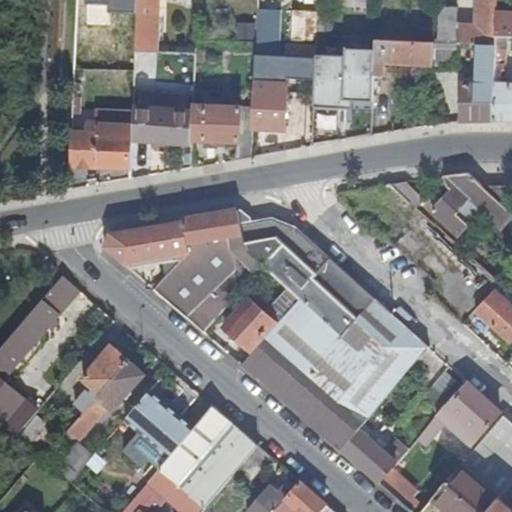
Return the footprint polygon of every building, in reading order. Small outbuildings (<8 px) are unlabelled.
[(142,0),(141,49),(140,54),(159,54),(162,0),(142,0)] [(499,14),(499,0),(478,0),(477,28),(463,27),(463,42),(498,44),(498,38),(499,14)] [(333,7),(320,7),(319,33),(332,34),(333,7)] [(456,10),(439,9),(438,42),(455,42),(456,10)] [(93,13),(92,26),(115,27),(115,14),(93,13)] [(131,62),(132,15),(115,14),(115,27),(92,26),(91,61),(131,62)] [(498,38),(511,38),(511,15),(499,14),(498,38)] [(258,58),(275,59),(277,26),(260,25),(258,58)] [(238,162),(254,159),(255,131),(243,130),(244,109),(222,108),(223,93),(207,92),(208,53),(233,54),(234,44),(198,43),(198,56),(196,113),(194,143),(220,144),(226,144),(239,144),(238,162)] [(435,45),(378,43),(377,77),(386,77),(387,65),(434,67),(435,45)] [(459,45),(437,45),(435,45),(434,67),(434,69),(458,70),(459,45)] [(497,67),(498,52),(498,47),(482,46),(479,86),(466,85),(464,124),(494,123),(496,86),(497,67)] [(507,52),(498,52),(497,67),(503,67),(506,68),(507,52)] [(287,132),(290,59),(275,59),(258,58),(255,131),(287,132)] [(334,79),(317,78),(315,113),(332,114),(334,79)] [(511,86),(502,86),(496,86),(494,123),(511,123),(511,86)] [(137,125),(136,144),(194,147),(194,143),(196,113),(138,110),(137,125)] [(78,169),(135,171),(136,144),(137,125),(90,123),(90,135),(76,134),(75,168),(78,169)] [(373,138),(371,128),(347,133),(349,142),(373,138)] [(479,223),(487,214),(499,225),(511,211),(506,207),(484,187),(480,184),(468,172),(442,176),(445,186),(448,189),(430,210),(456,233),(471,216),(479,223)] [(389,185),(411,205),(417,210),(425,202),(405,181),(389,185)] [(511,188),(484,187),(506,207),(511,208),(511,188)] [(252,224),(251,220),(241,213),(240,214),(243,237),(249,253),(265,268),(290,290),(303,302),(361,355),(393,316),(297,229),(272,220),(252,224)] [(185,223),(188,247),(229,241),(232,256),(249,253),(243,237),(240,214),(185,223)] [(169,277),(189,255),(188,247),(185,223),(111,235),(105,250),(125,267),(166,259),(169,277)] [(204,335),(265,268),(249,253),(232,256),(226,257),(177,312),(204,335)] [(6,383),(84,294),(66,279),(0,355),(0,421),(20,439),(23,435),(33,423),(41,413),(6,383)] [(290,290),(277,303),(290,316),(303,302),(290,290)] [(511,307),(495,292),(477,312),(511,343),(511,307)] [(240,314),(226,330),(255,355),(280,327),(266,315),(251,301),(240,314)] [(280,327),(255,355),(243,368),(305,421),(361,355),(303,302),(290,316),(280,327)] [(290,316),(277,303),(266,315),(280,327),(290,316)] [(364,429),(430,350),(393,316),(361,355),(305,421),(342,454),(364,429)] [(89,412),(131,362),(113,348),(104,359),(92,373),(85,381),(96,391),(93,396),(89,393),(77,408),(85,416),(89,412)] [(92,373),(104,359),(99,355),(87,369),(92,373)] [(131,362),(89,412),(85,416),(71,433),(83,444),(112,409),(117,413),(123,406),(126,409),(137,398),(133,395),(148,377),(131,362)] [(472,448),(501,415),(470,386),(450,409),(447,407),(419,440),(427,447),(446,424),(472,448)] [(128,422),(173,460),(198,431),(153,392),(128,422)] [(260,448),(216,410),(198,431),(173,460),(164,470),(183,486),(194,495),(209,508),(241,471),(260,448)] [(40,417),(23,437),(33,445),(50,426),(40,417)] [(499,502),(511,487),(511,424),(506,419),(460,471),(498,504),(499,502)] [(370,434),(364,429),(342,454),(380,486),(391,474),(408,453),(397,443),(387,455),(383,459),(363,442),(366,438),(370,434)] [(387,455),(366,438),(363,442),(383,459),(387,455)] [(83,444),(59,472),(74,484),(98,456),(83,444)] [(254,482),(273,459),(260,448),(241,471),(254,482)] [(183,486),(164,470),(151,485),(170,501),(183,486)] [(460,471),(435,501),(446,511),(491,511),(498,504),(460,471)] [(380,486),(395,498),(406,486),(391,474),(380,486)] [(334,511),(330,508),(303,484),(293,495),(278,511),(334,511)] [(417,496),(406,486),(395,498),(407,508),(414,500),(417,496)] [(278,511),(293,495),(285,488),(280,494),(274,489),(253,511),(278,511)] [(181,511),(182,511),(206,511),(209,508),(194,495),(181,511)] [(416,511),(421,506),(414,500),(407,508),(411,511),(416,511)] [(510,511),(499,502),(498,504),(491,511),(510,511)]
